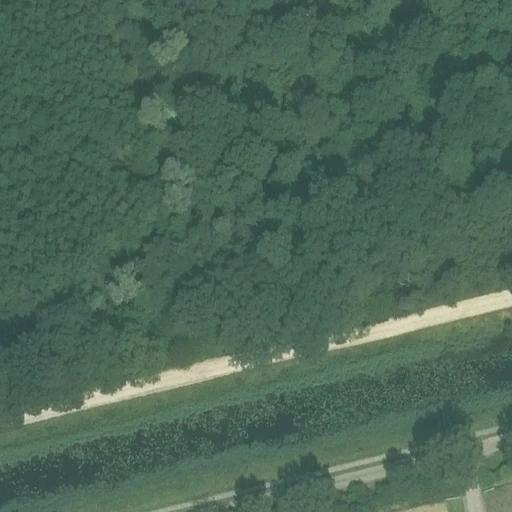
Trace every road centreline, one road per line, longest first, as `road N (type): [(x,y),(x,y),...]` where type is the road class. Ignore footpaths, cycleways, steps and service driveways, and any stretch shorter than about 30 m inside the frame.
road 1 (track): [(511,293),(0,419)]
road 2 (unclassified): [(213,511),(511,438)]
